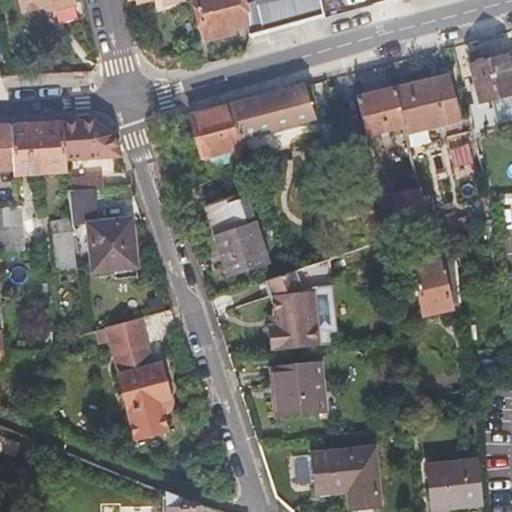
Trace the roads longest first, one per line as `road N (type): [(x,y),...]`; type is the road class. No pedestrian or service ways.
road 1 (residential): [(264,511),(198,338),(124,98)]
road 2 (residential): [(511,3),(167,94),(124,98)]
road 3 (residential): [(124,98),(0,103)]
